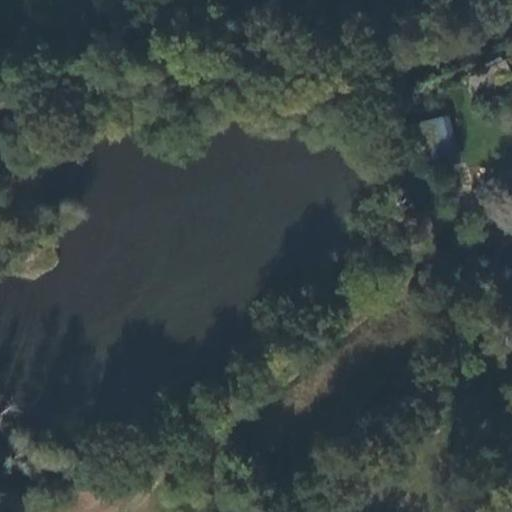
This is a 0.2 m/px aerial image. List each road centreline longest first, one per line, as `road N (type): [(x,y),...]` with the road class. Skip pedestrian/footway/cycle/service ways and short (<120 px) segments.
road 1 (track): [(511,24),(371,96),(0,85)]
road 2 (track): [(371,96),(426,255)]
